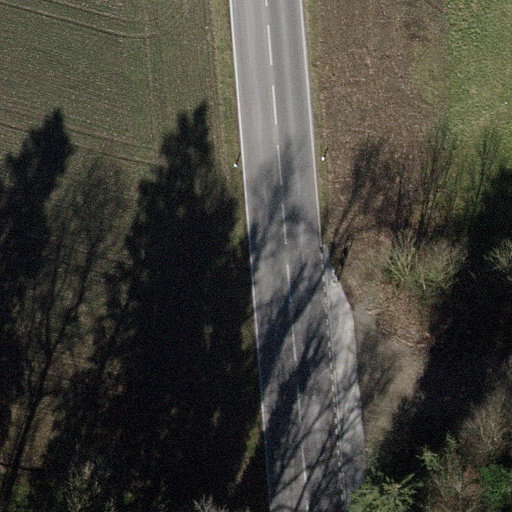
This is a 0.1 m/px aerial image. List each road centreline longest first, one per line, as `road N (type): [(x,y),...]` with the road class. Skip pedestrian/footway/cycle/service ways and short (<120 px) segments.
road 1 (primary): [(311,511),(268,0)]
road 2 (track): [(304,434),(430,417),(511,364)]
